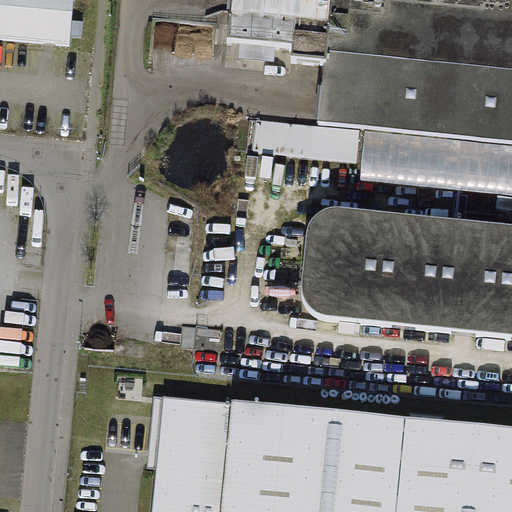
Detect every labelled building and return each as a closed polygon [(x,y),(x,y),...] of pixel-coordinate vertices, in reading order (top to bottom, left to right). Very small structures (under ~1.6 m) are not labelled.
[(76,0),(0,0),(0,43),(72,49),(76,0)] [(511,0),(231,0),(228,45),(293,53),(292,67),(326,70),(319,126),(511,146),(511,0)] [(511,146),(319,126),(258,120),(255,154),(363,166),(361,183),(511,197),(511,146)] [(511,235),(332,215),(314,221),(303,237),(295,299),(303,315),(322,326),(511,344),(511,235)] [(511,511),(511,429),(154,396),(142,511),(511,511)]
